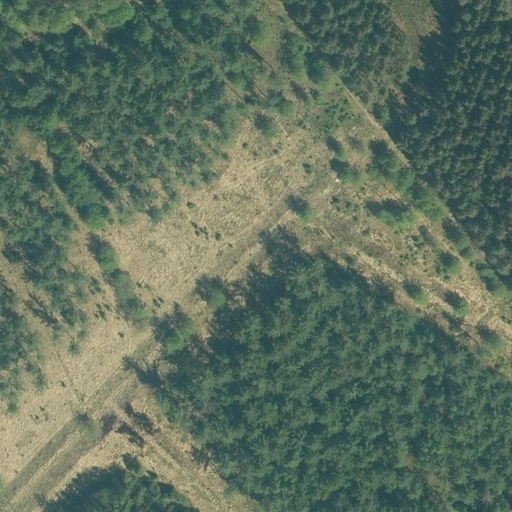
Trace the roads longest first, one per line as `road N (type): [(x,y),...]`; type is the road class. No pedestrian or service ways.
road 1 (track): [(511,288),(278,0)]
road 2 (track): [(109,0),(0,55)]
